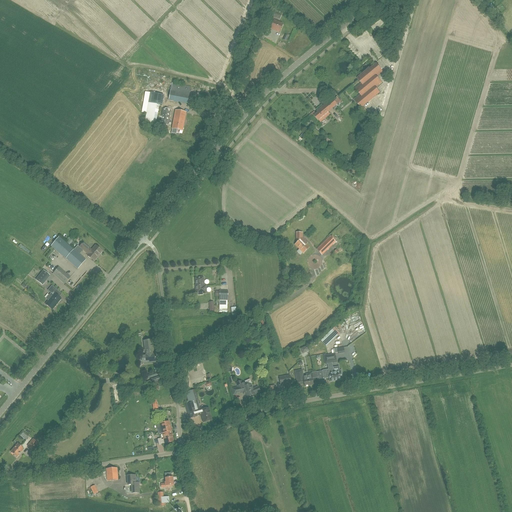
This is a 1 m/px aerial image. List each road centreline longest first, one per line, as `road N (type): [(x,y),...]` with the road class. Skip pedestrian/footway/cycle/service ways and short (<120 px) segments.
road 1 (unclassified): [(180,449),(266,409),(511,365)]
road 2 (tertiary): [(142,236),(261,96),(374,0)]
road 3 (tertiary): [(0,412),(142,236)]
road 4 (unclassified): [(180,449),(156,252),(142,236)]
road 5 (unclassified): [(0,473),(180,449)]
road 6 (track): [(216,148),(263,7)]
